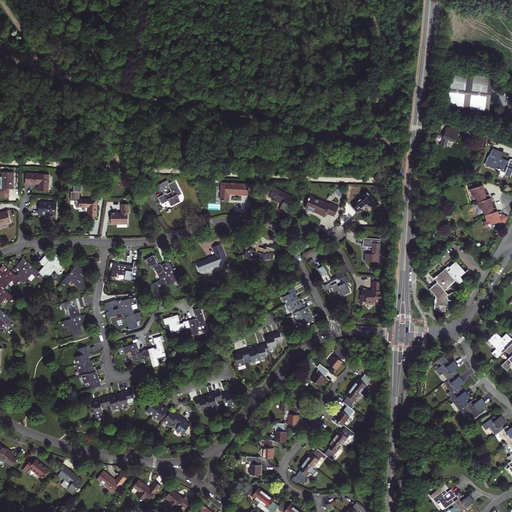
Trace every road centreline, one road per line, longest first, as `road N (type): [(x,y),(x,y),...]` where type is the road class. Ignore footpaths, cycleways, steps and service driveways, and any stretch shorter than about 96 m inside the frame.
road 1 (secondary): [(427,0),(394,332)]
road 2 (secondary): [(406,332),(432,0)]
road 3 (secondary): [(392,511),(406,332)]
road 4 (secondary): [(394,332),(386,511)]
road 5 (residential): [(8,422),(84,450),(161,463)]
road 6 (residential): [(261,223),(227,220),(168,238),(107,242)]
road 7 (residential): [(321,500),(292,490),(282,471),(324,408)]
